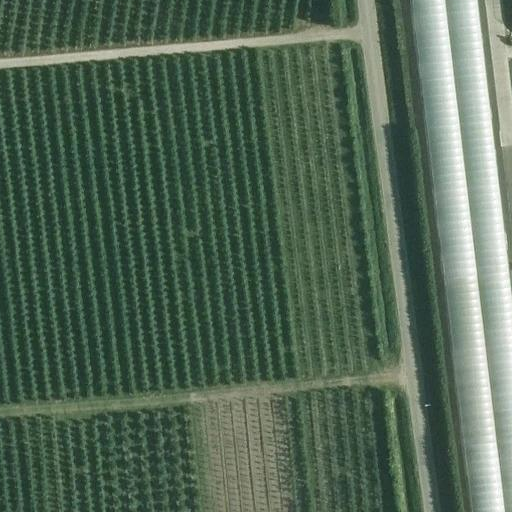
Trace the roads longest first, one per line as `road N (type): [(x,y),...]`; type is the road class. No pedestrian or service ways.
road 1 (unclassified): [(429,511),(363,0)]
road 2 (track): [(0,63),(367,31)]
